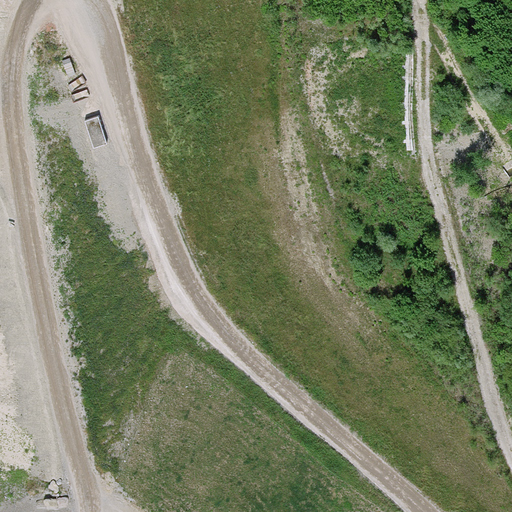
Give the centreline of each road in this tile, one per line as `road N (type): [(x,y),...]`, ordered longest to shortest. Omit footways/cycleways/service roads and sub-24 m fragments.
road 1 (track): [(424,511),(184,291),(117,0)]
road 2 (track): [(416,0),(425,145),(511,454)]
